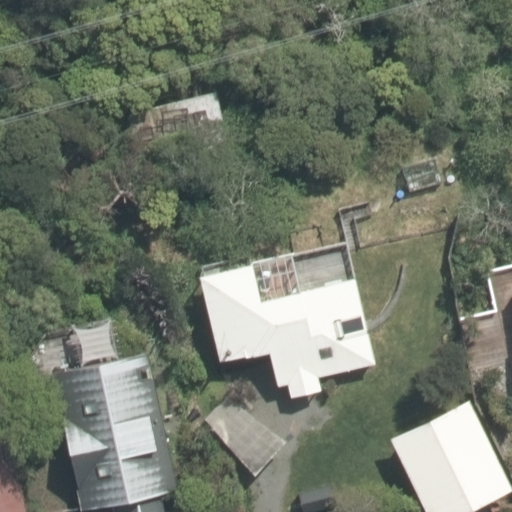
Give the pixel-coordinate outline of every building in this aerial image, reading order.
[(283,393),(319,385),(316,371),(368,359),(349,268),(250,289),(242,250),(186,262),(207,360),(258,350),(265,384),(280,380),(283,393)] [(511,250),(495,254),(511,346),(511,250)] [(166,511),(157,479),(177,474),(135,326),(39,353),(81,501),(105,494),(110,511),(166,511)] [(497,460),(480,422),(471,404),(456,411),(449,396),(379,429),(418,511),(445,511),(508,482),(497,460)] [(0,511),(23,511),(11,459),(0,461),(0,511)]
